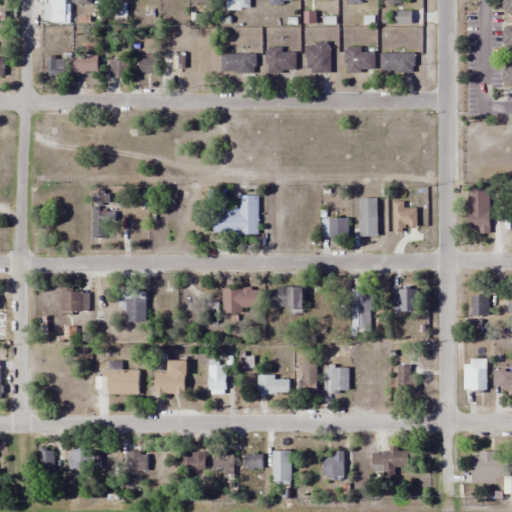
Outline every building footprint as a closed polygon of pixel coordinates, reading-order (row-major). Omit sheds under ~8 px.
[(66,22),(65,0),(45,0),(46,22),(66,22)] [(226,0),(226,10),(250,10),(249,0),(226,0)] [(511,27),(503,27),(503,49),(511,49),(511,27)] [(330,73),(330,43),(307,43),(307,73),(330,73)] [(266,49),(266,73),(295,73),(295,49),(266,49)] [(346,49),(346,72),(374,72),(374,49),(346,49)] [(171,71),(185,71),(185,52),(171,52),(171,71)] [(381,72),(414,72),(414,53),(381,53),(381,72)] [(255,73),(255,54),(221,54),(221,73),(255,73)] [(75,71),(99,71),(99,55),(75,55),(75,71)] [(47,57),(47,75),(64,75),(64,57),(47,57)] [(157,74),(157,58),(139,58),(139,74),(157,74)] [(511,59),(503,59),(503,84),(511,84),(511,59)] [(490,234),(490,192),(468,192),(469,234),(490,234)] [(258,196),(239,195),(239,208),(213,208),(213,234),(258,234),(258,196)] [(377,198),(360,198),(360,237),(377,237),(377,198)] [(93,239),(105,239),(105,221),(114,221),(114,213),(104,213),(104,200),(93,200),(93,239)] [(321,218),(321,240),(348,240),(348,218),(321,218)] [(268,309),(302,309),(302,288),(268,288),(268,309)] [(242,313),(242,308),(252,308),(252,289),(223,289),(223,313),(242,313)] [(61,315),(90,315),(90,290),(61,290),(61,315)] [(351,290),(351,332),(372,332),(372,290),(351,290)] [(391,290),(392,311),(422,311),(421,290),(391,290)] [(125,323),(146,323),(146,292),(125,292),(125,323)] [(488,316),(488,296),(470,296),(470,316),(488,316)] [(486,360),(470,360),(470,391),(486,391),(486,360)] [(186,361),(168,361),(168,373),(154,373),(154,394),(186,394),(186,361)] [(121,362),(107,362),(107,395),(138,395),(138,371),(121,371),(121,362)] [(209,394),(226,394),(226,365),(209,365),(209,394)] [(398,397),(412,397),(412,365),(398,365),(398,397)] [(330,392),(349,392),(349,367),(329,368),(330,392)] [(301,395),(317,395),(317,370),(301,370),(301,395)] [(511,389),(511,370),(494,371),(494,390),(511,389)] [(289,394),(289,378),(258,378),(258,394),(289,394)] [(53,448),(39,448),(39,471),(53,471),(53,448)] [(371,451),(372,476),(395,476),(395,468),(414,467),(413,449),(371,451)] [(94,451),(69,451),(69,470),(94,470),(94,451)] [(272,451),(272,483),(291,483),(291,451),(272,451)] [(343,451),(323,451),(323,480),(343,480),(343,451)] [(126,452),(126,471),(148,471),(148,452),(126,452)] [(206,452),(187,452),(187,471),(206,471),(206,452)] [(233,452),(215,452),(215,476),(233,476),(233,452)] [(263,468),(263,453),(245,453),(245,468),(263,468)] [(511,476),(503,477),(503,453),(471,453),(471,483),(504,483),(505,494),(511,494),(511,476)]
